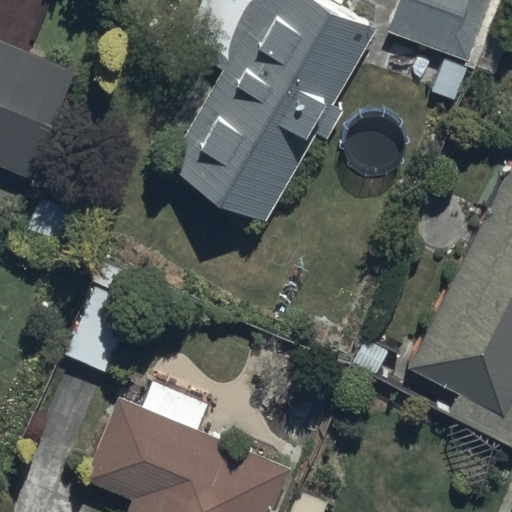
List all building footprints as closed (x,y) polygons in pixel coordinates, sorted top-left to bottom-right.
[(0,0),(0,165),(32,178),(75,71),(0,41),(0,0)] [(378,29),(327,0),(235,0),(201,60),(220,71),(163,170),(264,228),(378,29)] [(468,67),(491,0),(399,0),(386,38),(468,67)] [(511,169),(508,168),(408,366),(461,392),(451,414),(511,442),(511,169)] [(63,350),(105,369),(147,278),(104,259),(63,350)] [(116,397),(82,477),(135,500),(129,511),(273,511),(291,471),(197,432),(208,405),(152,382),(141,408),(116,397)] [(287,511),(324,511),(328,504),(296,491),(287,511)]
